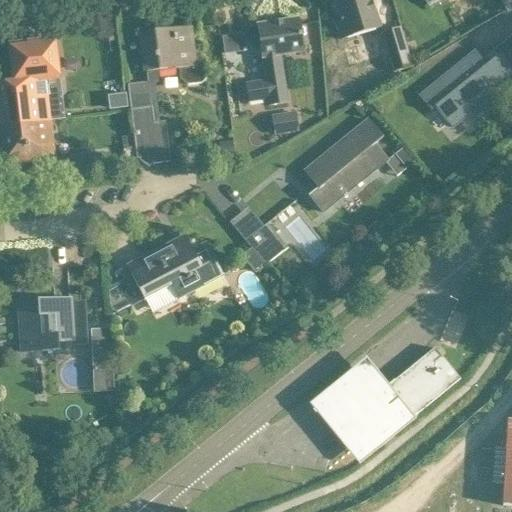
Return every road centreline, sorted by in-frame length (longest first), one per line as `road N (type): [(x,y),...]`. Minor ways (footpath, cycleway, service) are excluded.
road 1 (secondary): [(139,511),(511,214)]
road 2 (residential): [(183,176),(119,207),(0,228)]
